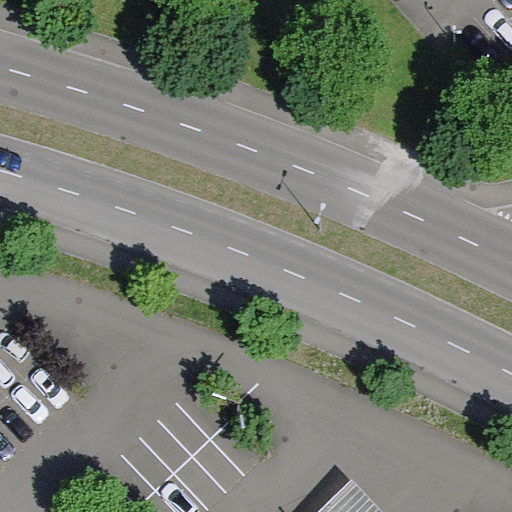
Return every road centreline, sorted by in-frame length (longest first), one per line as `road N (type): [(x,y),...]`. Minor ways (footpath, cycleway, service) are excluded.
road 1 (unclassified): [(0,168),(255,256),(511,377)]
road 2 (unclassified): [(511,262),(148,109),(0,65)]
